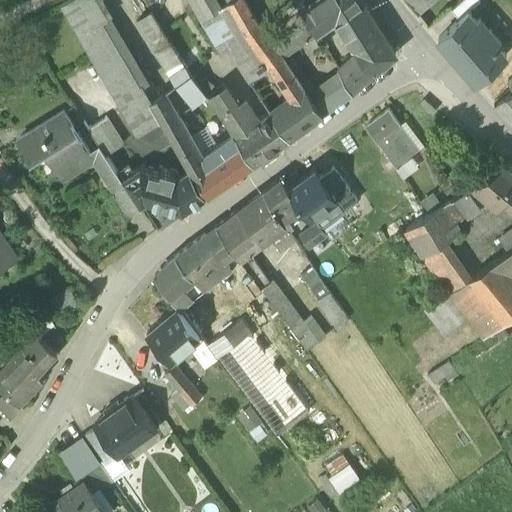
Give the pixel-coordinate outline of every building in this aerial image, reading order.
[(65,0),(60,3),(78,35),(79,34),(111,16),(113,15),(104,0),(65,0)] [(221,5),(217,0),(187,0),(199,18),(221,5)] [(293,69),(283,55),(267,34),(258,22),(249,6),(245,0),(229,0),(225,2),(242,31),(265,65),(269,63),(291,97),(305,87),(293,69)] [(313,0),(295,0),(297,3),(298,3),(301,9),(313,0)] [(370,16),(360,0),(313,0),(301,9),(314,30),(337,15),(342,22),(338,24),(352,47),(355,51),(373,72),(373,73),(395,54),(371,15),(370,16)] [(435,0),(404,0),(417,15),(435,0)] [(265,65),(242,31),(225,2),(221,5),(199,18),(219,51),(227,46),(248,78),(265,65)] [(298,3),(297,3),(286,10),(291,18),(305,39),(308,37),(307,37),(315,32),(314,30),(298,3)] [(189,72),(151,11),(136,21),(175,83),(190,73),(189,72)] [(437,39),(456,61),(490,32),(480,20),(476,23),(468,13),(437,39)] [(137,134),(160,119),(149,101),(158,95),(111,16),(79,34),(78,35),(137,134)] [(291,18),(267,34),(283,54),(305,39),(291,18)] [(501,44),(490,32),(456,61),(475,83),(506,57),(497,47),(501,44)] [(355,51),(337,68),(351,91),(373,72),(355,51)] [(303,74),(298,66),(293,69),(298,77),(303,74)] [(175,83),(163,91),(179,114),(195,103),(204,92),(190,73),(175,83)] [(319,96),(303,74),(298,77),(305,87),(314,100),(319,96)] [(511,77),(503,84),(510,92),(511,90),(511,77)] [(257,121),(244,100),(237,105),(222,83),(206,94),(224,120),(253,164),(288,139),(270,112),(257,121)] [(291,97),(270,112),(288,139),(323,114),(314,100),(305,87),(291,97)] [(319,96),(314,100),(323,114),(338,103),(341,101),(332,88),(319,96)] [(511,90),(510,92),(493,103),(508,119),(511,115),(511,90)] [(179,114),(163,91),(158,95),(149,101),(160,119),(187,166),(202,156),(178,115),(179,114)] [(224,120),(206,94),(205,95),(204,92),(195,103),(208,116),(218,125),(224,120)] [(424,99),(419,104),(431,115),(436,110),(424,99)] [(388,107),(364,124),(396,169),(420,152),(388,107)] [(64,110),(18,138),(30,159),(50,147),(62,166),(57,170),(58,171),(88,152),(90,151),(64,110)] [(106,116),(89,127),(100,145),(106,154),(123,143),(106,116)] [(88,152),(97,166),(109,159),(106,154),(100,145),(90,151),(88,152)] [(226,152),(207,165),(202,156),(187,166),(189,170),(193,177),(195,176),(208,196),(241,173),(226,152)] [(140,208),(139,206),(122,179),(109,159),(97,166),(128,215),(140,208)] [(511,169),(505,163),(472,184),(497,205),(504,198),(511,204),(511,169)] [(189,170),(177,178),(174,178),(175,173),(161,169),(159,173),(140,167),(122,179),(139,206),(145,202),(182,212),(205,197),(193,177),(189,170)] [(319,178),(335,199),(312,216),(316,222),(321,226),(357,199),(333,167),(319,178)] [(313,170),(288,189),(300,207),(302,206),(312,216),(335,199),(319,178),(313,170)] [(288,189),(280,178),(263,191),(285,226),(287,229),(289,228),(288,227),(293,224),(288,216),(300,207),(288,189)] [(467,187),(453,196),(465,214),(478,205),(467,187)] [(263,191),(238,210),(262,243),(285,226),(263,191)] [(453,196),(441,204),(453,222),(465,214),(453,196)] [(441,204),(405,228),(423,254),(459,230),(453,222),(441,204)] [(262,243),(238,210),(218,225),(234,247),(241,258),(246,255),(262,243)] [(316,222),(299,233),(308,246),(327,233),(321,226),(316,222)] [(218,225),(204,234),(220,257),(234,247),(218,225)] [(511,226),(501,235),(508,245),(511,241),(511,226)] [(459,230),(423,254),(449,291),(468,278),(483,267),(459,230)] [(0,264),(13,256),(2,240),(3,237),(0,232),(0,264)] [(204,234),(175,256),(191,279),(192,278),(200,289),(216,278),(207,267),(220,257),(204,234)] [(511,247),(483,267),(468,278),(483,297),(507,276),(511,271),(511,247)] [(262,272),(252,258),(249,261),(246,255),(241,258),(239,259),(247,270),(253,278),(262,272)] [(220,257),(207,267),(216,278),(200,289),(202,291),(231,271),(220,257)] [(182,287),(165,265),(154,275),(171,297),(170,297),(177,307),(178,309),(191,299),(181,287),(182,287)] [(313,266),(300,275),(312,292),(324,284),(313,266)] [(252,290),(258,286),(253,278),(247,270),(237,278),(248,293),(252,290)] [(258,286),(263,291),(281,314),(287,323),(305,348),(306,349),(326,335),(311,314),(303,319),(273,279),(270,281),(263,271),(262,272),(253,278),(258,286)] [(483,297),(468,278),(449,291),(460,305),(484,336),(511,316),(511,282),(507,276),(483,297)] [(324,284),(312,292),(318,300),(330,292),(324,284)] [(61,310),(76,302),(69,288),(54,295),(61,310)] [(449,291),(439,298),(449,312),(460,305),(449,291)] [(318,300),(317,301),(337,331),(345,325),(344,323),(349,320),(330,292),(318,300)] [(177,307),(146,333),(169,361),(199,336),(178,309),(177,307)] [(64,340),(53,322),(40,334),(56,349),(64,340)] [(40,334),(30,325),(9,348),(15,354),(0,369),(0,373),(9,383),(5,388),(19,401),(43,375),(37,369),(56,349),(40,334)] [(209,349),(202,340),(190,350),(204,368),(216,359),(209,349)] [(449,360),(427,374),(433,384),(455,370),(449,360)] [(201,396),(174,365),(164,373),(178,390),(191,405),(201,396)] [(191,405),(178,390),(170,396),(183,411),(191,405)] [(133,391),(92,419),(96,425),(115,452),(119,458),(160,430),(133,391)] [(250,405),(237,414),(256,442),(270,433),(250,405)] [(115,452),(96,425),(82,435),(99,460),(101,463),(115,452)] [(99,460),(78,474),(81,479),(84,477),(94,491),(112,480),(101,463),(99,460)] [(81,479),(40,507),(44,511),(108,511),(94,491),(84,477),(81,479)]
